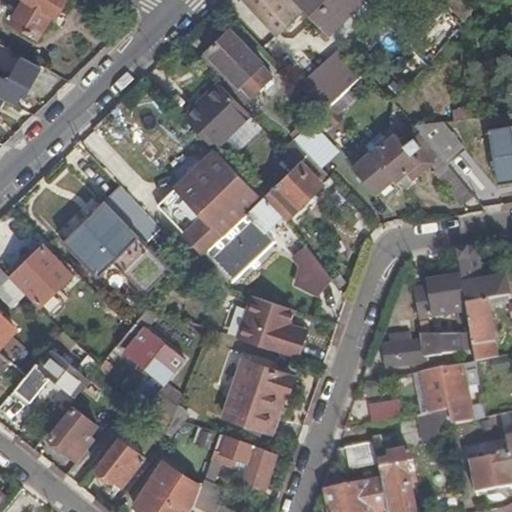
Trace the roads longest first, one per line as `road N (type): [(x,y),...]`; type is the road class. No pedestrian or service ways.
road 1 (residential): [(299,511),(389,249),(511,228)]
road 2 (tertiary): [(183,9),(0,182)]
